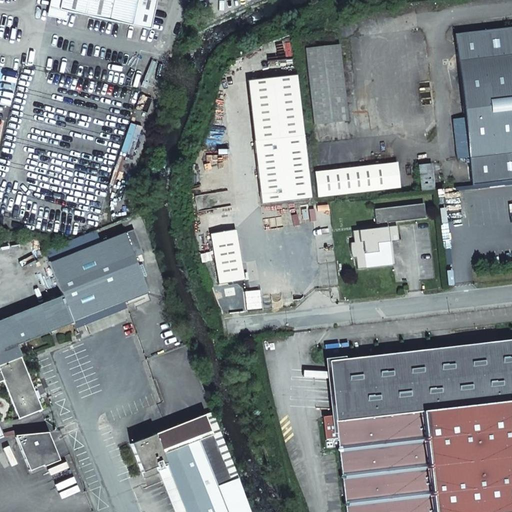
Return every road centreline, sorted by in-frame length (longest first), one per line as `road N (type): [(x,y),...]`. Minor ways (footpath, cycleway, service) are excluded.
road 1 (unclassified): [(511,294),(232,328)]
road 2 (unknown): [(174,0),(147,52),(29,19)]
